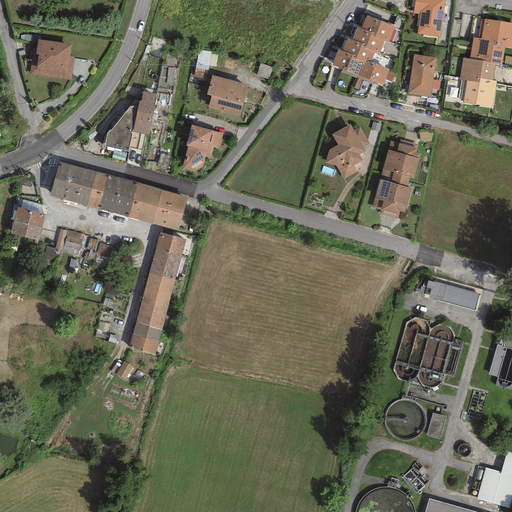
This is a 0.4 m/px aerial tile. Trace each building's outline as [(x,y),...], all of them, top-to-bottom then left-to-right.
[(445,0),(415,0),(413,14),(420,15),(417,35),(439,38),(445,0)] [(395,28),(367,17),(362,30),(357,28),(353,41),(348,40),(343,52),(339,51),(333,67),(383,88),(389,70),(371,63),(374,54),(379,55),(384,42),(389,44),(395,28)] [(511,23),(484,20),(481,39),(473,38),(470,60),(496,64),(502,65),(505,47),(511,48),(511,23)] [(71,47),(33,42),(29,75),(71,80),(74,58),(70,57),(71,47)] [(436,59),(413,56),(407,95),(430,99),(436,59)] [(496,64),(470,60),(463,59),(460,80),(466,82),(463,104),(492,108),(496,82),(493,81),(496,64)] [(194,76),(206,77),(208,64),(196,62),(194,76)] [(248,86),(212,76),(206,96),(211,98),(208,108),(240,117),(248,86)] [(141,92),(138,108),(133,133),(149,136),(156,95),(141,92)] [(133,133),(138,108),(130,107),(106,134),(104,148),(128,153),(133,133)] [(354,131),(350,125),(332,135),(337,146),(329,152),(326,164),(336,167),(344,180),(358,172),(354,166),(362,161),(359,156),(365,152),(363,148),(369,144),(359,128),(354,131)] [(222,134),(191,126),(181,171),(186,169),(194,171),(202,167),(206,158),(210,159),(213,148),(219,149),(222,134)] [(421,132),(420,139),(431,140),(432,133),(421,132)] [(417,149),(398,144),(396,153),(388,150),(383,170),(410,177),(414,178),(420,155),(416,154),(417,149)] [(187,198),(59,163),(49,196),(177,232),(187,198)] [(407,188),(410,177),(383,170),(380,181),(407,188)] [(380,181),(379,180),(371,209),(403,218),(411,189),(407,188),(380,181)] [(19,207),(41,210),(42,203),(21,200),(19,207)] [(45,216),(17,208),(10,234),(38,242),(45,216)] [(78,255),(83,234),(58,228),(53,249),(78,255)] [(186,241),(160,234),(129,348),(155,355),(186,241)] [(95,253),(110,259),(115,247),(100,241),(95,253)] [(479,294),(428,281),(423,298),(475,311),(479,294)] [(489,374),(511,379),(511,340),(499,337),(489,374)] [(125,377),(132,365),(123,360),(116,372),(125,377)] [(432,411),(426,434),(440,437),(446,414),(432,411)] [(501,473),(486,468),(477,500),(509,509),(511,499),(511,453),(507,452),(501,473)] [(470,511),(430,501),(426,511),(470,511)]
